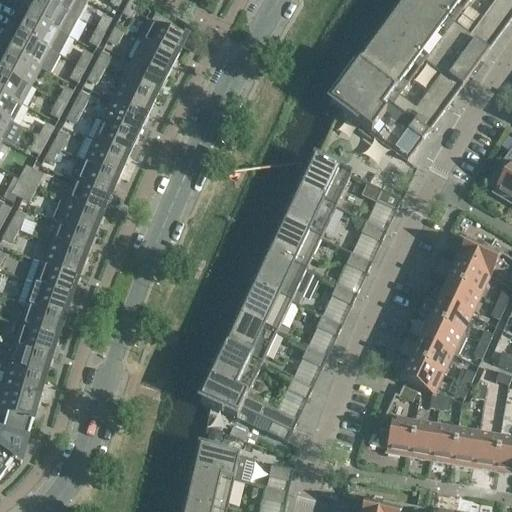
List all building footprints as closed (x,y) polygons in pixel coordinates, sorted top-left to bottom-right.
[(78,22),(38,0),(28,18),(69,40),(78,22)] [(88,4),(80,0),(37,0),(38,0),(78,22),(88,4)] [(118,10),(123,0),(112,0),(109,6),(118,10)] [(140,6),(130,0),(122,17),(131,22),(140,6)] [(511,0),(408,0),(330,107),(339,113),(360,129),(358,133),(371,143),(374,139),(407,164),(471,77),(468,76),(478,63),(480,64),(511,20),(511,0)] [(176,62),(187,41),(186,40),(186,41),(169,33),(172,27),(156,17),(153,24),(147,21),(137,41),(142,44),(176,62)] [(69,40),(28,18),(18,36),(50,53),(59,58),(69,40)] [(102,21),(96,31),(105,36),(110,25),(102,21)] [(115,29),(110,40),(118,44),(124,34),(115,29)] [(105,36),(96,31),(91,42),(99,46),(105,36)] [(50,53),(18,36),(9,54),(40,71),(50,53)] [(176,62),(142,44),(132,63),(166,81),(173,68),(176,62)] [(40,71),(9,54),(0,70),(0,72),(31,89),(40,71)] [(83,57),(77,67),(86,72),(91,61),(83,57)] [(94,69),(103,73),(108,63),(100,58),(94,69)] [(132,63),(122,83),(156,101),(166,81),(132,63)] [(86,72),(77,67),(71,78),(80,82),(86,72)] [(103,73),(94,69),(89,79),(97,84),(103,73)] [(31,89),(0,72),(0,95),(21,106),(31,89)] [(156,101),(122,83),(112,103),(147,120),(156,101)] [(63,93),(58,103),(66,108),(72,97),(63,93)] [(21,106),(0,95),(0,118),(11,125),(21,106)] [(73,108),(82,113),(87,102),(79,97),(73,108)] [(66,108),(58,103),(52,114),(61,118),(66,108)] [(112,103),(103,123),(138,140),(147,120),(112,103)] [(82,113),(73,108),(68,118),(76,123),(82,113)] [(11,125),(0,118),(0,141),(1,142),(11,125)] [(103,123),(94,143),(129,159),(138,140),(103,123)] [(44,129),(39,139),(47,144),(53,133),(44,129)] [(52,147),(61,152),(66,142),(58,137),(52,147)] [(47,144),(39,139),(33,150),(42,154),(47,144)] [(129,159),(94,143),(85,162),(120,178),(129,159)] [(61,152),(52,147),(46,158),(55,162),(61,152)] [(511,152),(505,159),(486,185),(496,192),(494,195),(511,205),(511,152)] [(70,181),(76,183),(111,199),(120,178),(85,162),(79,160),(70,181)] [(312,189),(308,197),(308,198),(336,211),(351,179),(315,162),(304,186),(312,189)] [(19,182),(28,186),(33,176),(25,171),(19,182)] [(28,186),(36,191),(42,180),(33,176),(28,186)] [(14,192),(22,197),(28,186),(19,182),(14,192)] [(111,199),(76,183),(67,204),(103,219),(111,199)] [(31,201),(36,191),(28,186),(22,197),(31,201)] [(46,191),(39,187),(37,192),(44,196),(46,191)] [(376,205),(397,215),(402,203),(381,193),(376,205)] [(308,198),(308,197),(300,194),(289,217),(297,221),(293,229),(321,243),(336,211),(308,198)] [(96,235),(103,219),(67,204),(62,202),(53,222),(59,225),(95,239),(96,235)] [(1,210),(0,211),(0,222),(4,225),(9,214),(1,210)] [(9,228),(18,232),(23,222),(15,217),(9,228)] [(87,259),(95,239),(59,225),(51,245),(87,259)] [(306,274),(321,243),(293,229),(285,225),(274,249),(282,252),(278,260),(278,261),(306,274)] [(361,236),(382,246),(387,235),(366,225),(361,236)] [(18,232),(9,228),(3,238),(12,243),(18,232)] [(467,244),(458,264),(490,280),(501,255),(474,239),(471,245),(467,244)] [(83,271),(87,259),(51,245),(43,266),(80,279),(83,271)] [(346,268),(367,278),(372,266),(352,256),(346,268)] [(267,284),(263,292),(292,306),(306,274),(278,261),(278,260),(270,257),(259,280),(267,284)] [(33,262),(26,283),(73,300),(80,279),(43,266),(33,262)] [(458,264),(448,284),(481,299),(490,280),(458,264)] [(26,283),(19,303),(29,307),(66,320),(73,300),(26,283)] [(439,303),(472,319),(481,299),(448,284),(439,303)] [(263,292),(256,288),(244,311),(252,315),(249,323),(248,324),(277,337),(292,306),(263,292)] [(331,299),(352,309),(357,298),(337,288),(331,299)] [(502,294),(496,306),(505,310),(511,298),(502,294)] [(439,303),(430,323),(463,338),(472,319),(439,303)] [(499,323),(505,310),(496,306),(490,319),(499,323)] [(59,341),(66,320),(29,307),(22,328),(59,341)] [(262,369),(277,337),(248,324),(249,323),(241,319),(230,343),(237,347),(234,355),(233,355),(262,369)] [(322,319),(322,320),(317,331),(337,341),(343,329),(322,319)] [(430,323),(421,342),(453,358),(457,360),(467,340),(463,338),(430,323)] [(54,354),(59,341),(22,328),(15,349),(52,361),(54,354)] [(484,333),(479,346),(488,350),(493,337),(484,333)] [(421,342),(411,362),(444,377),(453,358),(421,342)] [(482,362),(488,350),(479,346),(473,358),(482,362)] [(46,382),(52,361),(15,349),(8,370),(46,382)] [(223,378),(219,386),(219,387),(247,400),(262,369),(233,355),(234,355),(226,351),(215,375),(223,378)] [(307,351),(302,362),(322,372),(328,361),(307,351)] [(510,363),(501,359),(498,368),(506,372),(510,363)] [(434,398),(435,398),(444,377),(411,362),(408,370),(404,368),(398,381),(433,397),(434,398)] [(40,403),(46,382),(8,370),(2,392),(40,403)] [(467,372),(461,385),(470,389),(476,376),(467,372)] [(511,380),(499,375),(495,384),(509,389),(511,380)] [(292,382),(292,383),(287,394),(308,404),(313,392),(292,382)] [(201,405),(210,409),(237,422),(242,411),(293,435),(298,424),(247,400),(219,387),(219,386),(211,383),(201,405)] [(464,402),(470,389),(461,385),(455,398),(464,402)] [(477,387),(475,401),(485,403),(487,389),(477,387)] [(0,414),(8,417),(33,424),(37,412),(40,403),(2,392),(0,390),(0,414)] [(400,399),(413,405),(417,396),(404,390),(400,399)] [(430,411),(439,413),(441,399),(435,398),(434,398),(433,397),(432,397),(430,411)] [(439,413),(448,414),(451,400),(441,399),(439,413)] [(33,424),(8,417),(2,436),(1,435),(0,435),(0,449),(15,460),(21,453),(24,454),(33,424)] [(409,459),(415,424),(385,419),(371,449),(388,452),(387,456),(409,459)] [(431,463),(436,427),(415,424),(409,459),(431,463)] [(452,466),(458,431),(436,427),(431,463),(452,466)] [(473,470),(479,435),(458,431),(452,466),(473,470)] [(494,474),(500,438),(479,435),(473,470),(494,474)] [(511,476),(511,440),(500,438),(494,474),(511,476)] [(0,480),(15,460),(0,449),(0,480)] [(200,451),(195,474),(234,483),(248,487),(254,463),(239,460),(201,451),(200,451)] [(269,480),(291,485),(294,473),(272,468),(269,480)] [(226,511),(234,483),(195,474),(189,499),(197,501),(195,509),(195,510),(204,511),(226,511)] [(286,508),(288,495),(266,490),(263,502),(286,508)] [(400,511),(401,507),(370,501),(369,506),(365,505),(363,511),(400,511)]
